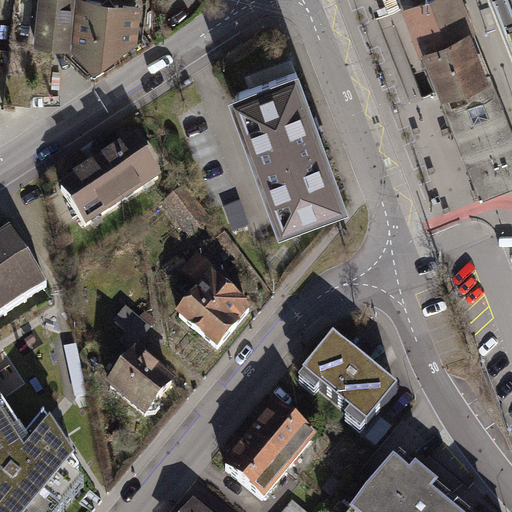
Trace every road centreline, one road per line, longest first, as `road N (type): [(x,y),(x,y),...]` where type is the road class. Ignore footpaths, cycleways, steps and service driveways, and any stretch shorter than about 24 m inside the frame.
road 1 (tertiary): [(139,511),(317,303),(387,268)]
road 2 (residential): [(0,171),(261,0)]
road 3 (unclassified): [(387,268),(387,213),(305,0)]
road 4 (residential): [(387,268),(447,405),(491,477),(511,494)]
